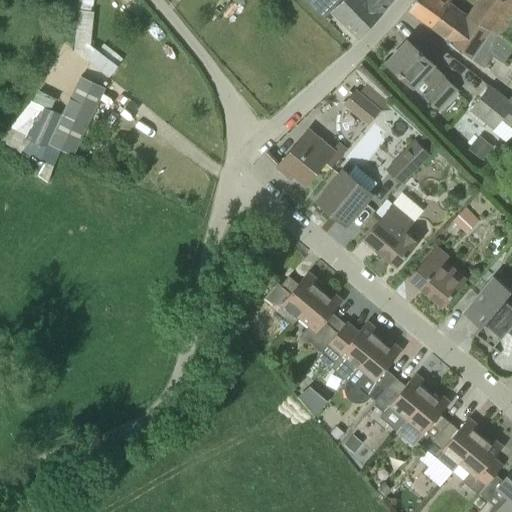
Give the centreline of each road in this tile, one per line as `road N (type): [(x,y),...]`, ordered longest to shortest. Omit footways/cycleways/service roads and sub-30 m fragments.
road 1 (residential): [(0,477),(169,405),(236,175)]
road 2 (residential): [(511,409),(236,175)]
road 3 (residential): [(247,144),(397,0)]
road 4 (unclassified): [(247,144),(219,76),(155,0)]
